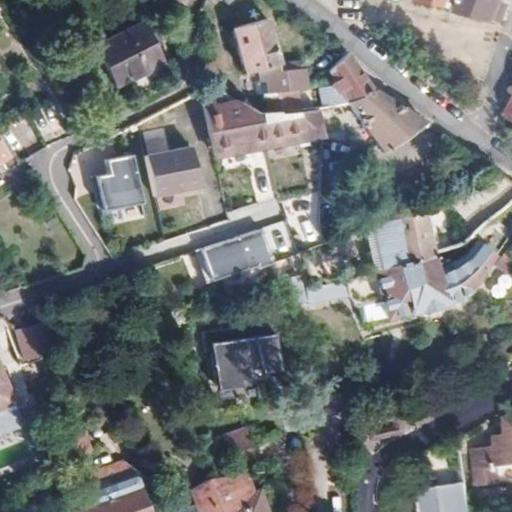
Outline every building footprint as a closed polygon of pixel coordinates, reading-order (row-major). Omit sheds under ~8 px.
[(449,0),(415,0),(414,4),(440,8),(447,10),(449,0)] [(496,27),(503,6),(482,0),(461,0),(456,17),(465,19),(496,27)] [(511,11),(511,7),(511,0),(504,0),(503,6),(496,27),(500,28),(501,28),(507,10),(511,11)] [(302,84),(299,69),(290,70),(287,58),(274,61),(262,17),(230,26),(242,72),(255,69),(257,79),(251,81),(254,94),(259,93),(260,97),(278,93),(277,89),(302,84)] [(140,23),(91,46),(111,86),(159,63),(140,23)] [(372,89),(343,52),(320,71),(348,107),(372,89)] [(299,69),(296,56),(287,58),(290,70),(299,69)] [(384,155),(424,125),(411,116),(372,89),(348,107),(384,155)] [(265,147),(260,110),(258,110),(235,100),(202,108),(212,156),(258,148),(265,147)] [(318,137),(316,124),(338,120),(336,107),(260,110),(265,147),(318,137)] [(151,200),(198,191),(189,147),(142,155),(151,200)] [(103,161),(106,174),(92,178),(102,213),(140,203),(127,155),(103,161)] [(284,198),(286,229),(314,228),(312,196),(284,198)] [(249,215),(274,209),(271,199),(246,205),(249,215)] [(436,253),(444,251),(429,214),(368,237),(385,278),(386,281),(441,266),(436,253)] [(281,222),(183,252),(194,287),(291,257),(281,222)] [(465,300),(486,277),(505,254),(493,244),(486,252),(468,271),(458,278),(448,282),(441,266),(386,281),(385,278),(314,297),(316,305),(318,314),(356,305),(371,312),(394,304),(400,321),(465,300)] [(318,314),(316,305),(304,309),(299,290),(291,291),(298,319),(318,314)] [(49,351),(40,323),(13,332),(22,360),(49,351)] [(273,333),(208,345),(216,391),(281,380),(273,333)] [(0,420),(16,415),(0,368),(0,420)] [(408,428),(400,412),(370,426),(378,442),(408,428)] [(511,417),(501,419),(503,435),(492,436),(493,447),(470,449),(474,486),(498,484),(497,467),(511,465),(511,417)] [(224,454),(250,449),(247,428),(220,433),(224,454)] [(82,433),(68,439),(76,456),(90,450),(82,433)] [(25,440),(0,450),(0,468),(31,455),(25,440)] [(511,482),(511,465),(497,467),(498,484),(511,482)] [(87,493),(77,466),(65,471),(75,497),(87,493)] [(138,490),(149,486),(145,473),(87,493),(92,507),(138,490)] [(244,478),(212,482),(196,493),(201,511),(267,511),(262,495),(250,499),(244,478)] [(465,511),(465,508),(462,484),(414,492),(416,511),(465,511)] [(145,511),(138,490),(92,507),(76,511),(145,511)]
